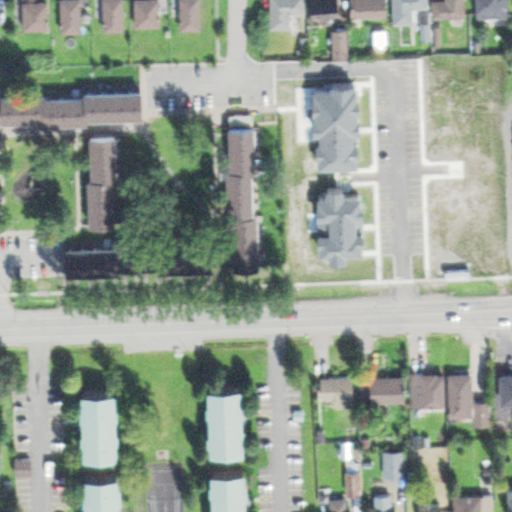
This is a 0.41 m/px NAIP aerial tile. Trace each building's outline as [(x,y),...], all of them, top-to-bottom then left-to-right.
[(86,0),(66,0),(66,31),(86,31),(86,0)] [(129,30),(128,0),(109,0),(109,30),(129,30)] [(139,0),(139,26),(164,26),(163,0),(139,0)] [(205,0),(185,0),(186,30),(205,30),(205,0)] [(307,13),(306,0),(272,0),(273,29),(291,29),(291,13),(307,13)] [(340,0),(313,0),(313,17),(340,17),(340,0)] [(389,18),(388,0),(354,0),(355,18),(389,18)] [(397,0),(397,22),(416,22),(416,8),(430,8),(429,0),(397,0)] [(467,0),(449,0),(449,2),(437,2),(437,17),(468,17),(467,0)] [(480,0),(480,18),(511,18),(511,0),(480,0)] [(29,2),(29,29),(52,29),(52,2),(29,2)] [(351,32),(337,32),(337,56),(351,56),(351,32)] [(389,33),(380,33),(379,43),(388,44),(389,33)] [(8,96),(8,122),(148,121),(148,95),(8,96)] [(237,265),(261,265),(261,127),(238,127),(237,265)] [(96,136),(97,225),(121,225),(120,136),(96,136)] [(205,268),(205,246),(72,248),(73,270),(205,268)] [(511,374),(502,374),(503,420),(511,419),(511,374)] [(455,416),(480,416),(480,425),(493,424),(492,404),(477,404),(476,375),(454,376),(455,416)] [(448,376),(419,376),(419,407),(448,407),(448,376)] [(356,378),(327,378),(327,398),(340,399),(340,408),(356,408),(356,378)] [(408,378),(375,378),(375,402),(408,402),(408,378)] [(214,448),(246,448),(246,384),(214,384),(214,448)] [(89,454),(123,454),(123,388),(88,388),(89,454)] [(411,478),(411,453),(390,453),(390,478),(411,478)] [(24,475),(37,474),(36,459),(23,460),(24,475)] [(218,511),(251,511),(251,469),(218,469),(218,511)] [(92,474),(92,511),(124,511),(124,474),(92,474)] [(352,475),(352,497),(366,497),(366,475),(352,475)] [(413,499),(423,498),(421,484),(412,485),(413,499)] [(485,511),(486,511),(499,511),(498,495),(460,496),(460,511),(485,511)] [(354,511),(354,502),(336,502),(335,511),(354,511)]
